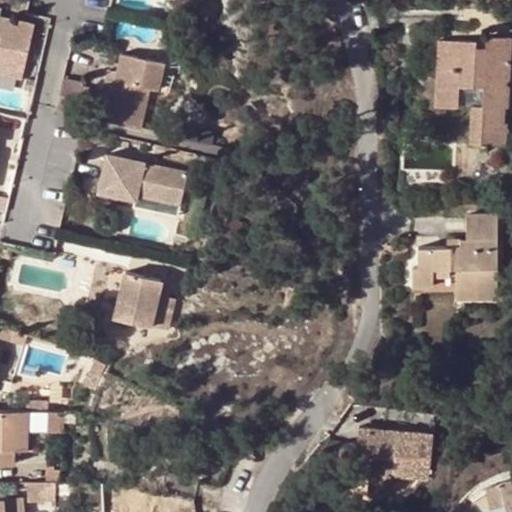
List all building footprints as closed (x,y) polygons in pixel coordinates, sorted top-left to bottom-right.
[(36,22),(0,14),(0,69),(24,75),(36,22)] [(474,47),(474,41),(437,40),(434,106),(457,107),(457,87),(481,87),(481,106),(470,106),(469,143),(505,144),(505,123),(503,123),(504,110),(508,110),(510,39),(484,38),(485,47),(474,47)] [(168,61),(125,51),(121,69),(118,79),(109,76),(99,117),(144,127),(154,86),(162,88),(168,61)] [(109,76),(118,79),(121,69),(112,67),(109,76)] [(66,76),(59,107),(80,112),(84,98),(87,84),(88,81),(66,76)] [(84,98),(91,99),(94,85),(87,84),(84,98)] [(190,171),(109,154),(100,191),(136,199),(138,193),(182,203),(190,171)] [(180,214),(182,203),(138,193),(136,199),(136,205),(180,214)] [(496,300),(495,213),(465,213),(465,238),(458,238),(458,245),(416,246),(417,265),(411,265),(410,287),(432,287),(432,268),(455,268),(455,300),(496,300)] [(2,239),(0,249),(0,256),(11,259),(15,242),(2,239)] [(129,269),(117,315),(171,327),(179,296),(160,292),(164,276),(129,269)] [(11,345),(24,350),(28,340),(15,335),(11,345)] [(0,463),(19,463),(18,448),(33,448),(31,409),(0,409),(0,463)] [(53,409),(31,409),(33,448),(48,448),(54,448),(53,409)] [(408,465),(411,431),(357,426),(356,440),(355,451),(369,452),(365,495),(390,497),(393,464),(408,465)] [(341,456),(355,451),(356,440),(338,445),(341,456)] [(68,485),(67,448),(54,448),(48,448),(49,485),(60,485),(68,485)] [(511,511),(511,476),(499,479),(505,511),(511,511)] [(505,511),(499,479),(484,482),(490,511),(505,511)] [(49,485),(33,485),(33,505),(60,505),(60,485),(49,485)] [(0,511),(29,511),(28,501),(0,503),(0,511)]
